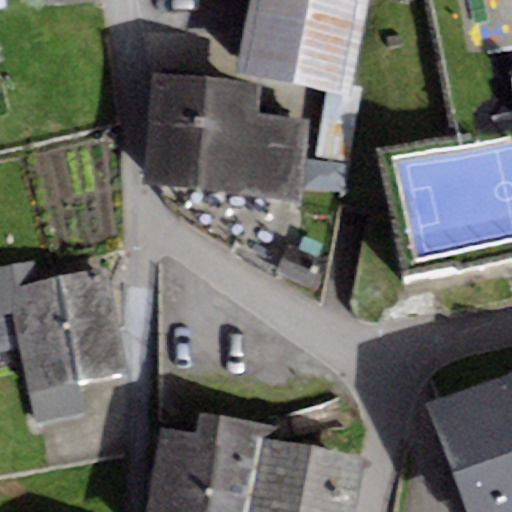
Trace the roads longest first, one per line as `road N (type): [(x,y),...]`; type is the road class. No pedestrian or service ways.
road 1 (residential): [(138,213),(138,511)]
road 2 (residential): [(396,358),(278,308),(138,213)]
road 3 (residential): [(116,0),(138,213)]
road 4 (residential): [(396,358),(367,511)]
